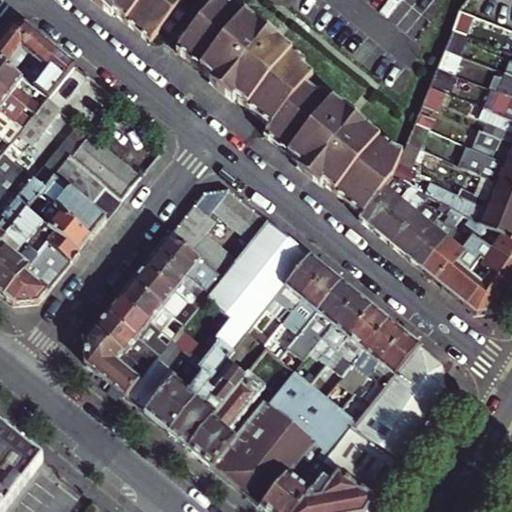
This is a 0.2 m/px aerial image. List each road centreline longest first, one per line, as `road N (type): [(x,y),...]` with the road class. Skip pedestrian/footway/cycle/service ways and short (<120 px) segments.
road 1 (residential): [(213,140),(511,385)]
road 2 (residential): [(213,140),(19,376)]
road 3 (residential): [(42,0),(213,140)]
road 4 (tertiary): [(19,376),(186,511)]
road 5 (tertiary): [(511,396),(426,511)]
road 6 (tertiary): [(461,511),(511,399)]
